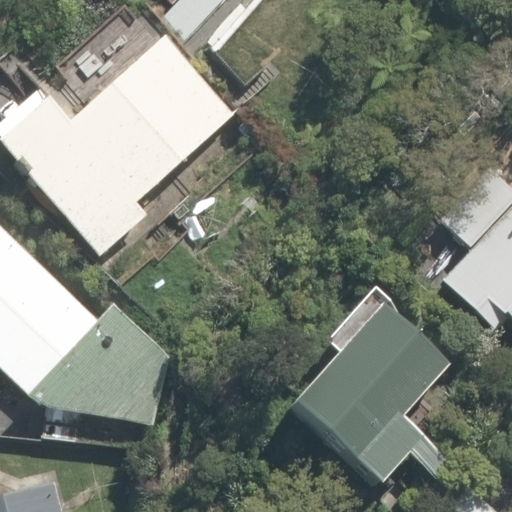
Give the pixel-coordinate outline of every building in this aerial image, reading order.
[(180,0),(155,0),(170,12),(180,0)] [(215,121),(147,45),(59,123),(30,90),(0,116),(0,172),(85,267),(137,221),(122,204),(215,121)] [(511,192),(482,164),(423,225),(458,259),(429,290),(485,344),(496,332),(511,346),(511,192)] [(152,435),(179,364),(0,219),(0,392),(16,408),(152,435)] [(439,347),(352,282),(246,423),(345,496),(372,460),(411,489),(434,458),(384,422),(439,347)] [(511,376),(498,372),(482,423),(511,432),(511,376)] [(46,511),(41,492),(0,501),(0,511),(46,511)] [(472,511),(448,494),(434,511),(472,511)]
